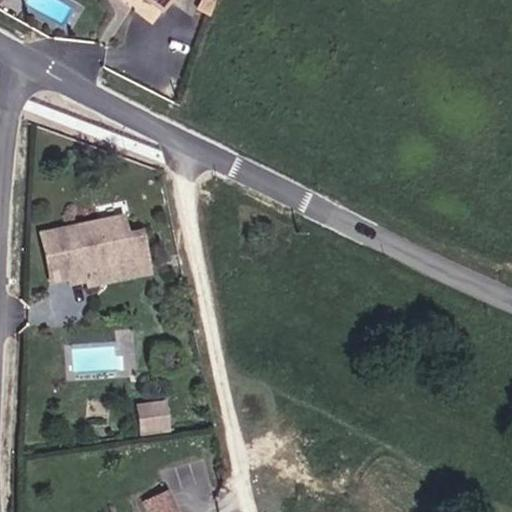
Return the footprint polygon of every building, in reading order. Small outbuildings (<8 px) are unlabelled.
[(201,0),(200,8),(211,11),(214,0),(201,0)] [(50,277),(83,270),(133,260),(136,275),(155,272),(145,232),(130,235),(125,216),(41,231),(50,277)] [(133,260),(83,270),(87,286),(136,275),(133,260)] [(137,400),(139,431),(171,429),(168,398),(137,400)] [(180,511),(170,488),(142,501),(146,511),(180,511)]
